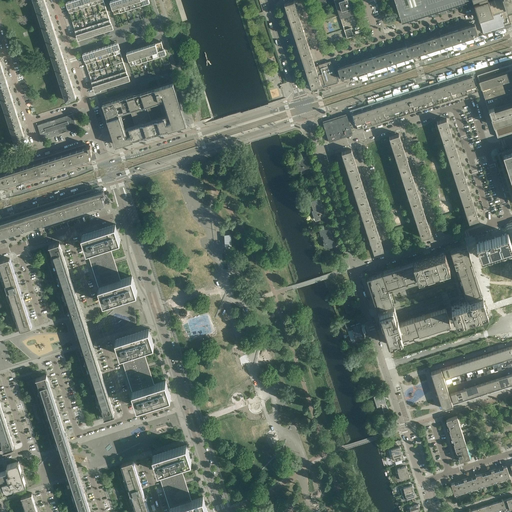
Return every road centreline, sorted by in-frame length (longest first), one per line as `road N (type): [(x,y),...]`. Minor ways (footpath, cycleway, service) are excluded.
road 1 (residential): [(425,480),(353,269)]
road 2 (tertiary): [(511,34),(304,101)]
road 3 (tertiary): [(308,114),(511,49)]
road 4 (tertiary): [(298,103),(107,162)]
road 5 (residential): [(122,212),(182,402)]
road 6 (residential): [(188,400),(127,211)]
road 7 (tertiary): [(114,176),(302,116)]
road 8 (residential): [(441,242),(403,123)]
road 9 (residential): [(393,257),(356,138)]
road 10 (residential): [(353,269),(316,151)]
road 11 (unclassified): [(300,0),(319,58),(378,39)]
